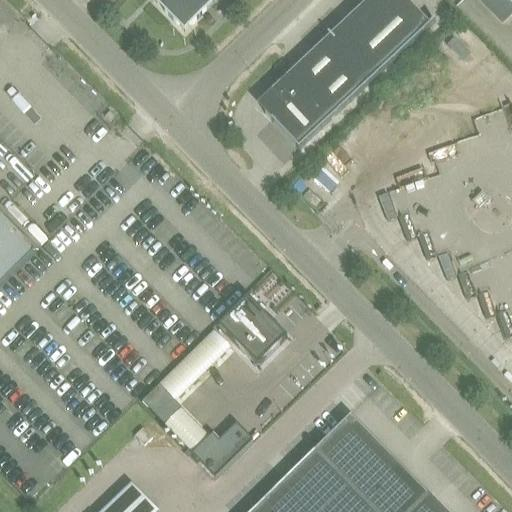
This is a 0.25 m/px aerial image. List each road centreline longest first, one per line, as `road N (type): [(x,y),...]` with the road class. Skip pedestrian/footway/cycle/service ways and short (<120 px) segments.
road 1 (unclassified): [(511,468),(172,119)]
road 2 (unknown): [(350,231),(341,199),(437,103),(481,79),(511,91)]
road 3 (unknown): [(350,231),(511,399)]
road 4 (unknown): [(511,236),(461,240),(439,209),(444,188),(461,171),(490,167),(511,176)]
road 5 (unclassified): [(172,119),(294,0)]
road 6 (unclassified): [(172,119),(55,0)]
